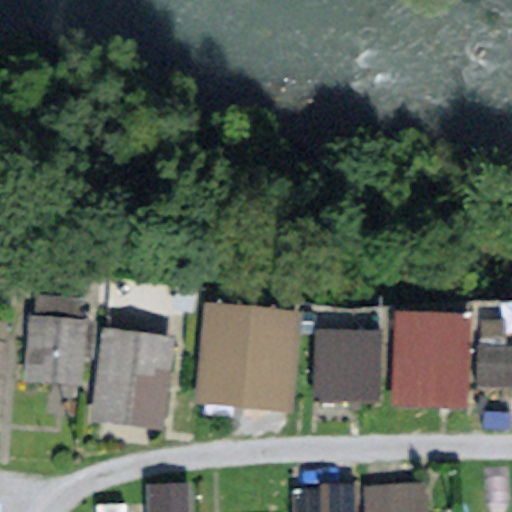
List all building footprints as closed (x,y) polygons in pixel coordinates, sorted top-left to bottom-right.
[(481,343),(511,342),(511,301),(480,303),(481,343)] [(206,410),(302,412),(304,311),(208,309),(206,410)] [(400,409),(477,408),(476,312),(399,313),(400,409)] [(33,319),(31,385),(91,387),(93,321),(33,319)] [(0,416),(12,417),(16,321),(0,320),(0,416)] [(320,401),(388,403),(389,329),(322,328),(320,401)] [(177,432),(181,337),(105,333),(101,428),(177,432)] [(511,384),(511,346),(484,346),(482,384),(511,384)] [(367,484),(367,511),(433,511),(432,481),(367,484)] [(0,511),(71,511),(73,488),(0,482),(0,511)] [(198,511),(197,483),(152,485),(153,511),(198,511)] [(364,511),(365,485),(304,483),(302,511),(364,511)]
